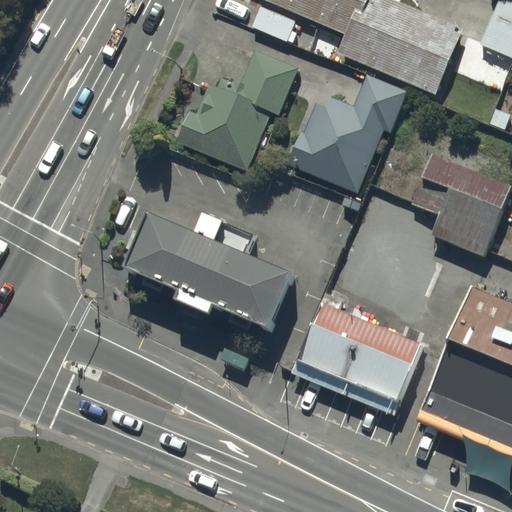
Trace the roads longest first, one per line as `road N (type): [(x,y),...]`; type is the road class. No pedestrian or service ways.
road 1 (secondary): [(0,313),(149,376),(395,511)]
road 2 (secondary): [(359,511),(0,378)]
road 3 (secondary): [(149,0),(0,280)]
road 4 (secondary): [(0,130),(77,0)]
